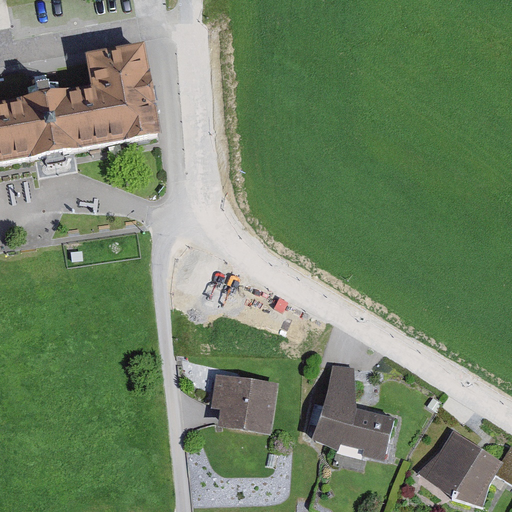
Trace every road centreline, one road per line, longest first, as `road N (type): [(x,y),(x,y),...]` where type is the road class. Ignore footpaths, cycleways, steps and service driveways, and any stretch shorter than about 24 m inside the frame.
road 1 (residential): [(204,195),(230,243),(276,279),(511,425)]
road 2 (residential): [(204,195),(189,8)]
